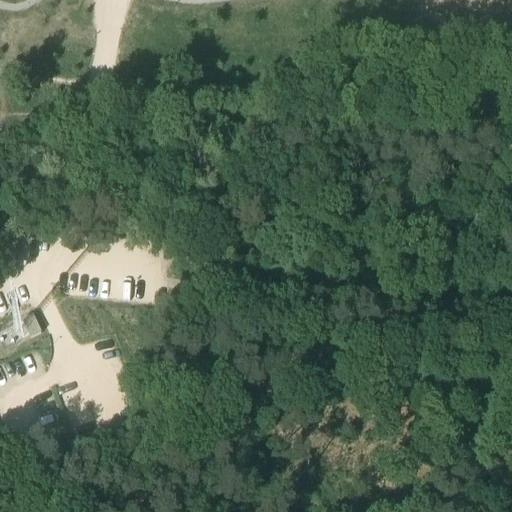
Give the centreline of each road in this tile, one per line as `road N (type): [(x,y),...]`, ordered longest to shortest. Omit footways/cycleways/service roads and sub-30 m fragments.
road 1 (track): [(256,295),(511,315)]
road 2 (track): [(260,91),(511,103)]
